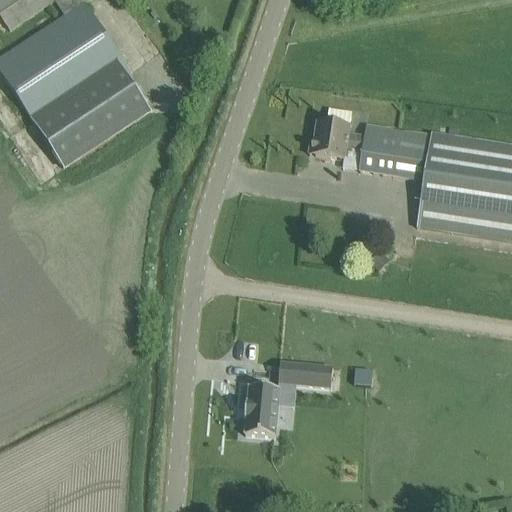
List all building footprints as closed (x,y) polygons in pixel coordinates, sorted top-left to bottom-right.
[(130,75),(80,0),(0,0),(0,18),(11,35),(57,5),(66,19),(0,62),(0,74),(28,118),(63,171),(150,114),(126,78),(130,75)] [(347,154),(362,156),(365,140),(349,138),(351,120),(329,116),(327,127),(318,126),(315,144),(312,144),(311,145),(317,146),(315,158),(345,163),(347,154)] [(511,151),(366,129),(365,140),(362,156),(359,175),(423,184),(416,231),(511,246),(511,151)] [(281,367),(279,387),(297,389),(332,392),(334,372),(281,367)] [(247,422),(245,439),(275,442),(278,411),(280,393),(278,393),(250,390),(248,408),(246,408),(245,422),(247,422)]
